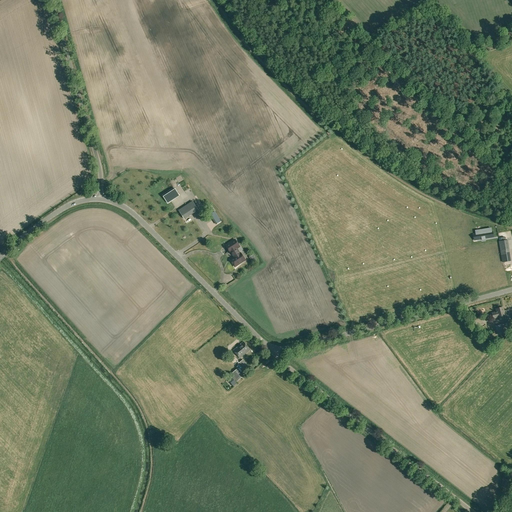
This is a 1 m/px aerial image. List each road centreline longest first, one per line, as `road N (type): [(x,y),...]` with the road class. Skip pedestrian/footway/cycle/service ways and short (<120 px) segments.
road 1 (unclassified): [(471,511),(274,348)]
road 2 (tertiary): [(274,348),(511,289)]
road 3 (tertiary): [(274,348),(137,218),(99,198)]
road 4 (unclassified): [(99,198),(99,167),(50,0)]
